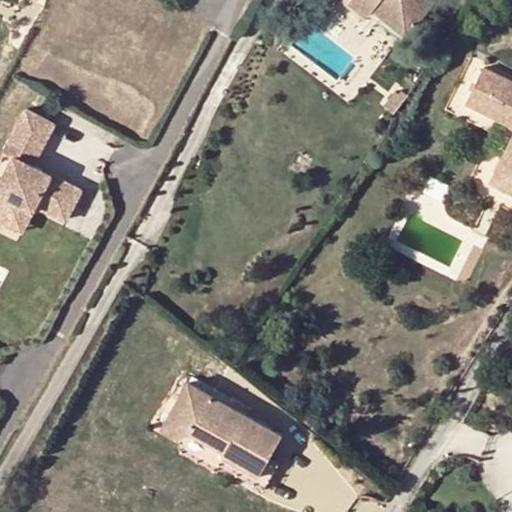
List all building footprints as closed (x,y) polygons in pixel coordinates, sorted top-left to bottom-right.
[(352,0),(370,14),(374,8),(382,14),(392,0),(352,0)] [(436,0),(392,0),(382,14),(408,35),(436,0)] [(511,139),(493,177),(511,186),(511,79),(485,66),(467,101),(511,123),(511,139)] [(399,93),(395,90),(384,105),(395,113),(408,94),(402,89),(399,93)] [(0,160),(1,160),(0,161),(0,222),(26,232),(35,209),(70,222),(86,182),(40,165),(59,116),(21,102),(0,156),(0,160)] [(198,459),(221,420),(204,410),(184,445),(198,459)] [(231,426),(221,420),(198,459),(205,465),(212,465),(241,483),(239,486),(274,506),(298,466),(262,445),(259,450),(228,431),(231,426)] [(195,464),(198,459),(184,445),(179,454),(195,464)]
